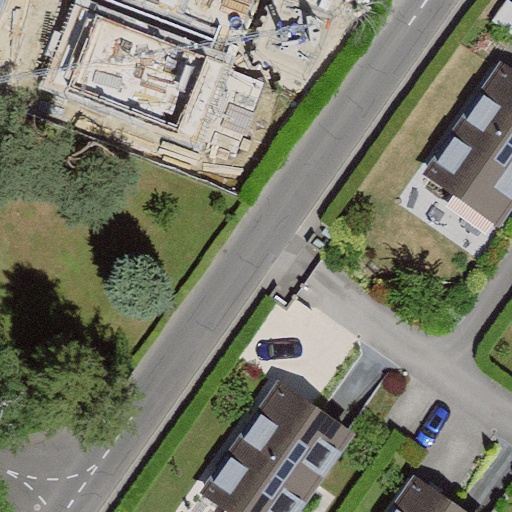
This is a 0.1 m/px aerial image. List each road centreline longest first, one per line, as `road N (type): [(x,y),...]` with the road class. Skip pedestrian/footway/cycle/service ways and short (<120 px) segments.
road 1 (residential): [(264,244),(68,511)]
road 2 (residential): [(511,417),(264,244)]
road 3 (residential): [(431,0),(264,244)]
